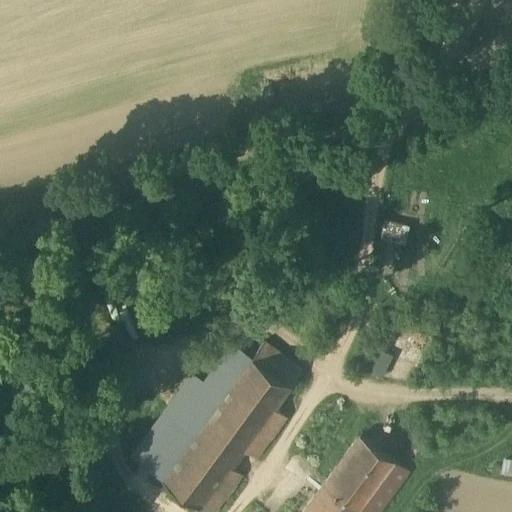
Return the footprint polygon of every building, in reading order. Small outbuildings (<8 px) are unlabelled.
[(396,271),(407,222),(384,217),(373,266),(396,271)] [(291,383),(303,366),(266,339),(254,356),(233,341),(205,380),(174,358),(155,386),(170,397),(161,410),(146,398),(113,442),(163,477),(208,511),(215,511),(243,473),(231,464),(243,449),(257,458),(288,416),(275,406),(291,383)] [(395,351),(385,346),(384,346),(373,368),(374,368),(384,373),(395,351)] [(379,511),(410,470),(361,434),(303,511),(360,511),(363,508),(368,511),(379,511)] [(511,456),(502,455),(501,471),(511,471),(511,456)]
